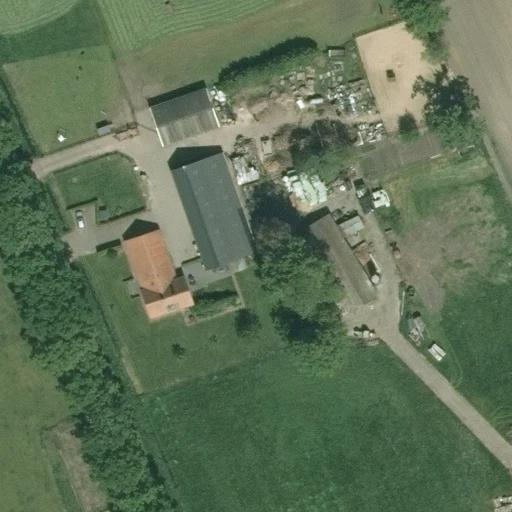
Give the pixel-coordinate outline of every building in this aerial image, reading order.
[(220,127),(207,89),(150,108),(163,146),(220,127)] [(131,107),(135,132),(150,129),(146,105),(131,107)] [(448,124),(456,148),(473,142),(465,119),(448,124)] [(263,161),(287,153),(284,144),(260,152),(263,161)] [(171,170),(205,270),(256,253),(222,153),(171,170)] [(251,224),(270,217),(255,178),(236,185),(251,224)] [(330,214),(295,234),(343,315),(378,295),(330,214)] [(157,231),(125,242),(143,291),(142,291),(152,317),(193,302),(183,277),(175,280),(157,231)]
